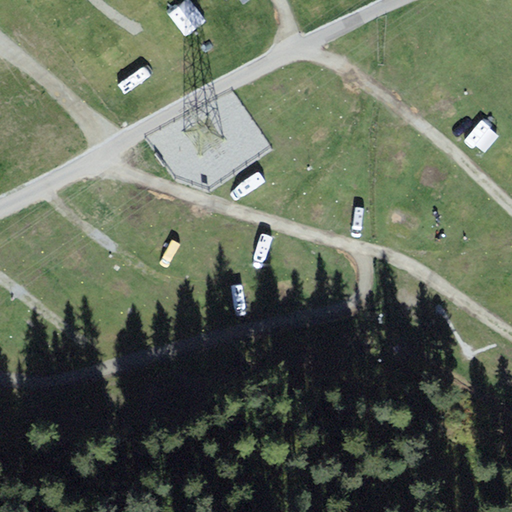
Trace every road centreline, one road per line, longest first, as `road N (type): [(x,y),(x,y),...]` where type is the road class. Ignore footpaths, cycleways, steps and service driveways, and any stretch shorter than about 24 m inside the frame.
road 1 (track): [(511,333),(402,263),(210,203),(103,157)]
road 2 (track): [(279,0),(294,53),(334,65),(511,210)]
road 3 (track): [(0,40),(98,126),(103,157)]
road 4 (track): [(114,369),(0,282)]
